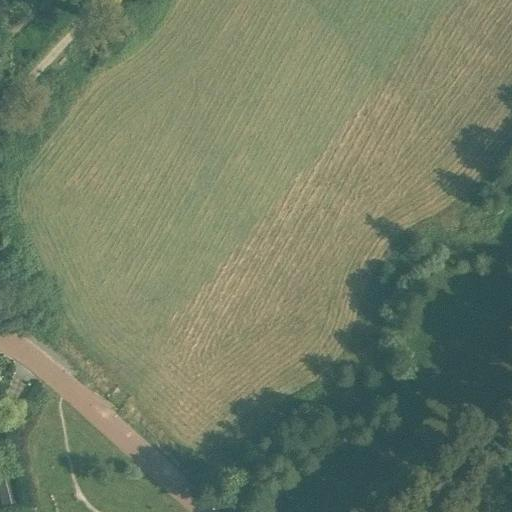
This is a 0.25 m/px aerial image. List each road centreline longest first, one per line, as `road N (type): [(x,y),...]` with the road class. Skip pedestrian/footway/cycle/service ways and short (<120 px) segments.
road 1 (unclassified): [(203,511),(55,374)]
road 2 (unclassified): [(416,511),(511,403)]
